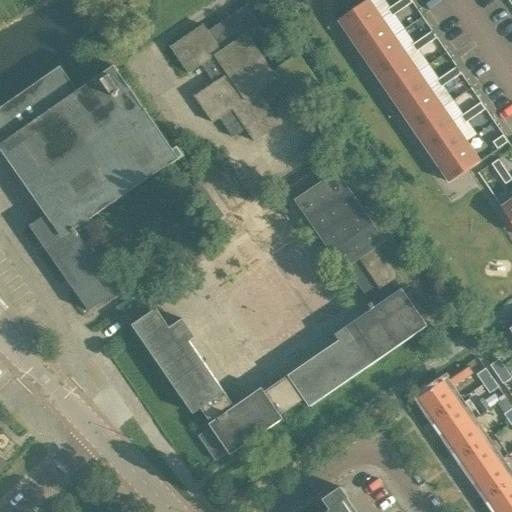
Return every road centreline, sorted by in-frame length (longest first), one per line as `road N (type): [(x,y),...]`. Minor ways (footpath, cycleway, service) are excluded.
road 1 (residential): [(266,511),(369,447),(414,511)]
road 2 (tertiary): [(94,432),(0,334)]
